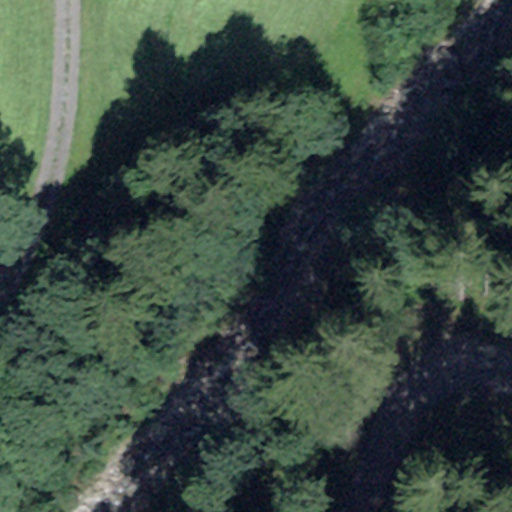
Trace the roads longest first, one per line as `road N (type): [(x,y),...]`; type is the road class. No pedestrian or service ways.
road 1 (track): [(0,297),(33,234),(57,154),(72,72),(72,0)]
road 2 (track): [(511,338),(482,323),(460,328),(358,511)]
